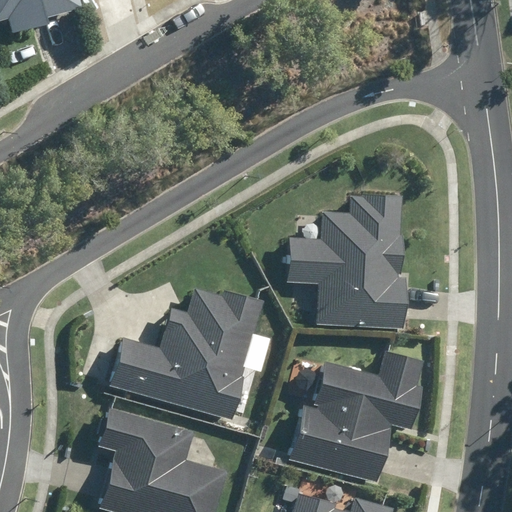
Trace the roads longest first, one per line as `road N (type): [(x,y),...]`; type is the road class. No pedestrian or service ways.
road 1 (residential): [(482,70),(356,93),(265,139),(0,314)]
road 2 (residential): [(482,70),(505,346),(473,511)]
road 3 (residential): [(0,149),(254,0)]
road 4 (residential): [(0,347),(0,475)]
